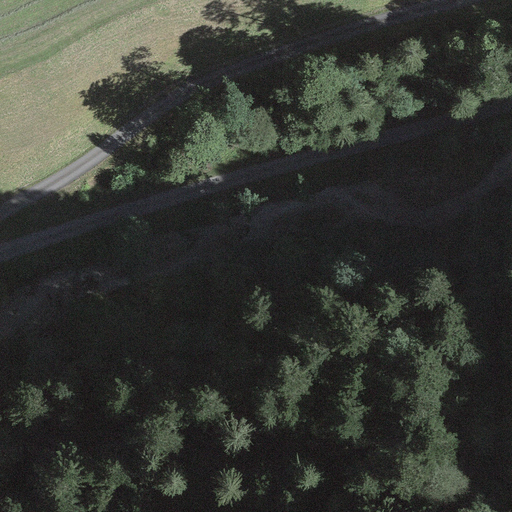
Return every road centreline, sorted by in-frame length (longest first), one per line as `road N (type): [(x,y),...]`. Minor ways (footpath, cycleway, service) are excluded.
road 1 (track): [(0,254),(154,202),(511,102)]
road 2 (track): [(461,0),(283,54),(181,96),(0,213)]
